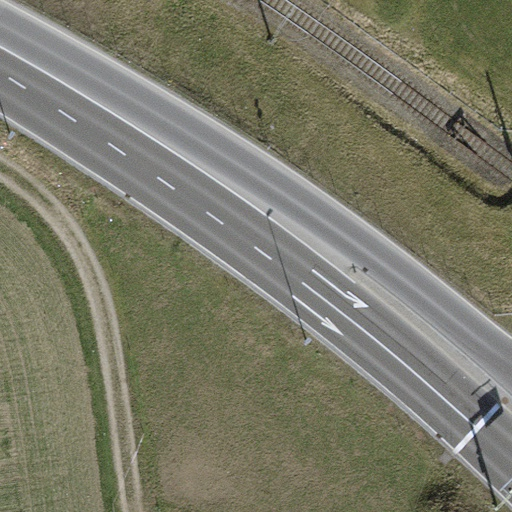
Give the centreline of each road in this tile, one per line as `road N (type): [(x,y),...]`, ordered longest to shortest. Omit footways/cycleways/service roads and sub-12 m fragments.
road 1 (secondary): [(0,51),(274,226),(511,415)]
road 2 (unknown): [(129,511),(90,271),(63,215),(0,152)]
